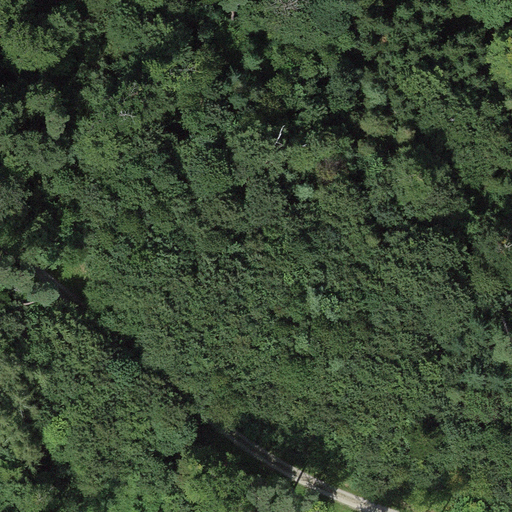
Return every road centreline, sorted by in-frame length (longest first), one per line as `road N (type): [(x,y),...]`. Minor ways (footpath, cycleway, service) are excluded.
road 1 (track): [(384,511),(325,491),(257,452),(0,241)]
road 2 (track): [(31,511),(86,312)]
